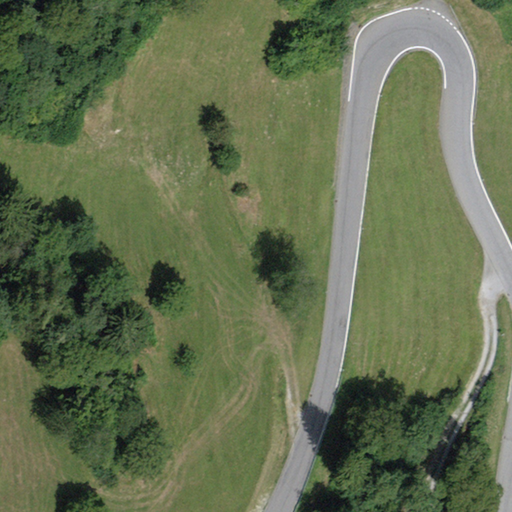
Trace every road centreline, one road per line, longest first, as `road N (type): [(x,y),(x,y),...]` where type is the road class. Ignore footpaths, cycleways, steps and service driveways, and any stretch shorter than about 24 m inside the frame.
road 1 (residential): [(283,511),(326,416),(371,56),(381,36),(417,23),(439,28),(453,43),(461,68),(458,124),(474,190),(511,266)]
road 2 (track): [(511,270),(489,290),(487,360),(418,511)]
